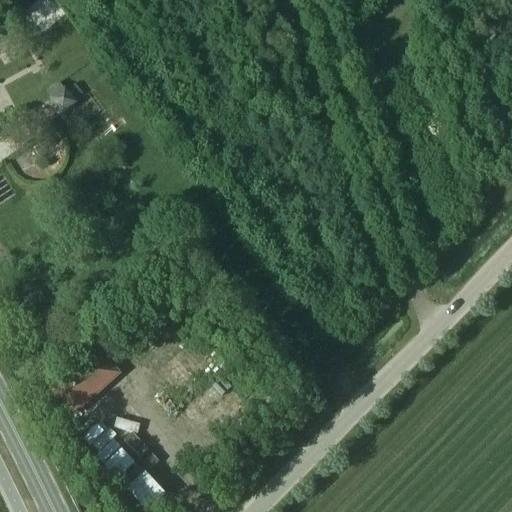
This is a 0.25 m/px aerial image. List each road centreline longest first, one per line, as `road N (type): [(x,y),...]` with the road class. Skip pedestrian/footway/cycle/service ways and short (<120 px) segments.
road 1 (unclassified): [(251,511),(511,254)]
road 2 (track): [(399,0),(349,109),(414,285)]
